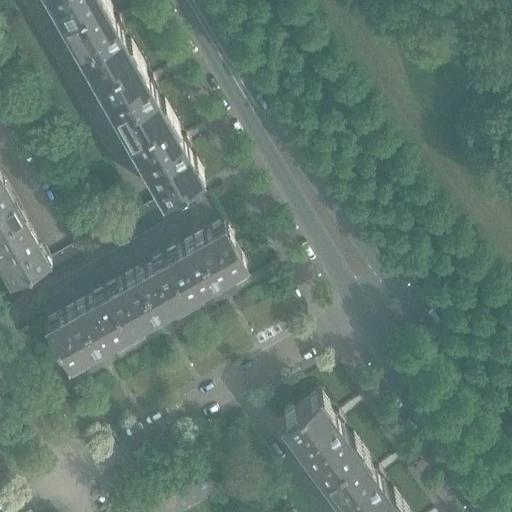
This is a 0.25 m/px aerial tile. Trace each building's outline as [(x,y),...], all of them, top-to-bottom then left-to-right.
[(52,0),(62,18),(92,0),(52,0)] [(124,24),(119,14),(118,13),(115,16),(110,7),(109,4),(112,2),(110,0),(92,0),(62,18),(95,76),(139,51),(130,35),(127,37),(126,34),(125,35),(120,26),(124,24)] [(158,83),(152,73),(148,75),(143,66),(144,66),(142,63),(145,62),(139,51),(95,76),(129,134),(172,110),(164,94),(161,96),(159,94),(154,85),(158,83)] [(191,142),(186,132),(182,134),(177,125),(176,123),(179,121),(172,110),(129,134),(162,193),(167,190),(178,184),(189,178),(188,177),(202,169),(200,167),(203,166),(196,154),(194,155),(193,153),(192,153),(187,144),(191,142)] [(0,203),(14,196),(0,171),(0,203)] [(200,198),(197,192),(189,178),(178,184),(189,204),(200,198)] [(167,190),(179,210),(189,204),(178,184),(167,190)] [(156,196),(168,216),(179,210),(167,190),(162,193),(156,196)] [(0,203),(0,259),(10,277),(27,267),(38,261),(48,256),(14,196),(0,203)] [(146,202),(157,222),(168,216),(156,196),(146,202)] [(135,208),(146,228),(157,222),(146,202),(135,208)] [(124,214),(136,234),(146,228),(135,208),(124,214)] [(113,220),(125,240),(136,234),(124,214),(113,220)] [(223,218),(222,218),(164,251),(189,295),(201,288),(199,285),(202,284),(202,283),(211,278),(213,282),(223,276),(221,272),(229,268),(230,268),(232,266),(233,268),(245,262),(244,260),(246,258),(223,218)] [(103,225),(114,246),(125,240),(113,220),(103,225)] [(92,231),(104,252),(114,246),(103,225),(92,231)] [(81,237),(93,258),(104,252),(92,231),(81,237)] [(70,243),(82,264),(93,258),(81,237),(70,243)] [(82,264),(70,243),(60,249),(71,270),(82,264)] [(49,255),(61,276),(71,270),(60,249),(49,255)] [(154,316),(162,311),(164,310),(162,306),(170,301),(173,300),(175,303),(189,295),(164,251),(105,285),(130,329),(142,322),(140,319),(143,317),(151,312),(154,316)] [(49,255),(48,256),(38,261),(50,282),(61,276),(49,255)] [(27,267),(39,288),(50,282),(38,261),(27,267)] [(94,349),(103,344),(105,344),(102,340),(111,335),(114,334),(116,337),(130,329),(105,285),(44,319),(47,325),(46,325),(51,335),(53,334),(67,360),(69,358),(71,360),(82,354),(81,352),(84,351),(84,350),(92,345),(94,349)] [(345,418),(340,410),(338,408),(334,411),(329,403),(329,402),(327,400),(329,399),(321,388),(319,389),(317,387),(280,414),(320,470),(361,440),(352,428),(349,430),(348,428),(347,428),(341,420),(345,418)] [(385,472),(380,465),(378,463),(374,466),(369,458),(369,457),(367,455),(370,453),(361,440),(320,470),(350,511),(377,511),(401,495),(392,483),(389,485),(388,483),(387,483),(381,475),(385,472)] [(408,511),(407,510),(410,508),(401,495),(377,511),(408,511)]
